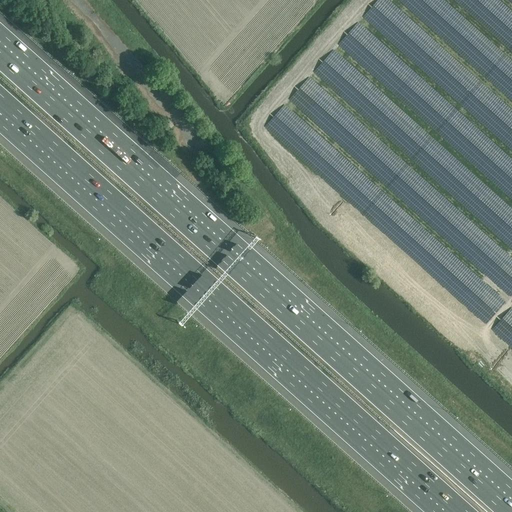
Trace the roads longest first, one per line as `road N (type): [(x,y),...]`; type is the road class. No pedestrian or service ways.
road 1 (motorway): [(511,508),(0,50)]
road 2 (motorway): [(0,106),(453,511)]
